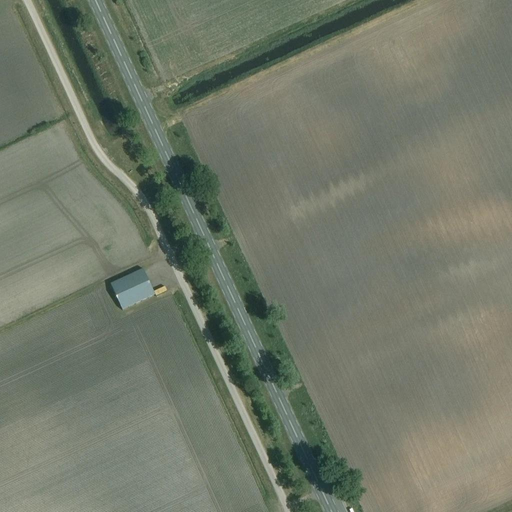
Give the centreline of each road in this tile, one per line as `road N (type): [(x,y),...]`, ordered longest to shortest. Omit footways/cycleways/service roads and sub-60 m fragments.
road 1 (unclassified): [(288,511),(150,213),(92,142),(25,0)]
road 2 (primary): [(335,511),(93,0)]
road 3 (track): [(0,323),(164,247)]
